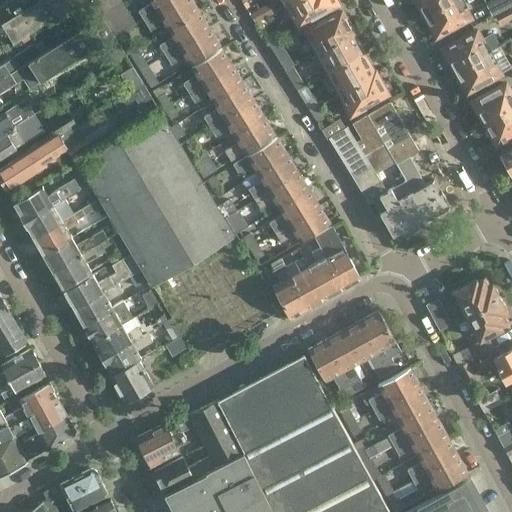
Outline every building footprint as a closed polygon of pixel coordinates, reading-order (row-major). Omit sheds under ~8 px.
[(39,0),(1,24),(13,45),(84,0),(39,0)] [(91,0),(101,15),(113,34),(115,38),(117,37),(125,31),(139,23),(124,0),(91,0)] [(150,0),(152,2),(138,10),(144,19),(174,0),(150,0)] [(198,9),(192,0),(174,0),(144,19),(150,28),(163,20),(168,28),(198,9)] [(336,0),(296,0),(291,3),(303,23),(338,3),(336,0)] [(416,0),(424,15),(451,0),(416,0)] [(459,0),(451,0),(424,15),(436,36),(469,17),(459,0)] [(491,15),(511,2),(511,0),(489,0),(485,3),(491,15)] [(511,2),(491,15),(497,26),(511,17),(511,2)] [(249,13),(256,23),(274,13),(268,3),(249,13)] [(173,36),(159,44),(165,53),(209,26),(198,9),(168,28),(173,36)] [(318,51),(354,32),(342,11),(307,31),(318,51)] [(30,88),(113,34),(101,15),(48,49),(11,73),(0,79),(0,99),(2,98),(0,94),(0,92),(17,82),(23,78),(30,88)] [(219,43),(209,26),(165,53),(171,62),(184,54),(189,62),(219,43)] [(455,70),(489,52),(476,30),(443,48),(455,70)] [(134,45),(125,31),(117,37),(125,50),(134,45)] [(329,71),(365,51),(354,32),(318,51),(329,71)] [(48,49),(43,40),(35,44),(34,43),(11,58),(12,59),(4,63),(4,64),(0,66),(0,79),(11,73),(48,49)] [(280,40),(271,45),(285,68),(294,63),(280,40)] [(197,74),(183,82),(189,92),(233,65),(222,47),(192,66),(197,74)] [(340,91),(376,72),(365,51),(329,71),(340,91)] [(501,74),(489,52),(455,70),(467,93),(501,74)] [(140,69),(147,65),(140,54),(133,59),(140,69)] [(147,65),(140,69),(151,87),(158,83),(147,65)] [(243,82),(233,65),(189,92),(194,100),(207,91),(213,100),(243,82)] [(305,85),(293,65),(285,70),(297,90),(305,85)] [(376,72),(340,91),(347,104),(346,108),(351,116),(366,108),(365,105),(387,92),(376,72)] [(243,82),(213,100),(217,108),(204,116),(210,125),(253,98),(243,82)] [(484,124),(511,108),(511,94),(506,84),(473,102),(484,124)] [(164,107),(171,103),(164,92),(160,85),(153,90),(164,107)] [(47,103),(42,96),(31,102),(22,107),(20,104),(6,111),(0,114),(0,135),(37,112),(36,110),(47,103)] [(310,111),(318,106),(312,96),(304,101),(310,111)] [(253,98),(210,125),(215,134),(229,126),(234,134),(264,115),(253,98)] [(390,100),(366,114),(394,162),(395,161),(396,163),(400,161),(416,189),(411,191),(419,205),(410,210),(417,223),(436,212),(440,213),(444,211),(446,206),(449,204),(434,178),(423,185),(407,157),(418,150),(413,141),(416,139),(422,148),(432,141),(416,112),(402,121),(390,100)] [(70,110),(76,120),(88,113),(81,103),(70,110)] [(171,103),(164,107),(171,119),(178,115),(171,103)] [(157,105),(93,144),(92,145),(74,155),(84,171),(90,182),(152,285),(235,235),(180,143),(172,130),(157,105)] [(318,106),(310,111),(322,130),(330,126),(318,106)] [(50,120),(58,133),(70,126),(77,121),(76,120),(70,110),(69,108),(50,120)] [(511,136),(511,108),(484,124),(496,145),(511,136)] [(37,112),(0,135),(0,156),(24,141),(46,127),(37,112)] [(394,162),(366,114),(352,123),(361,138),(357,141),(347,125),(329,137),(362,191),(381,180),(376,173),(394,162)] [(231,160),(275,133),(264,115),(234,134),(220,142),(231,160)] [(77,137),(70,126),(58,133),(56,129),(29,147),(31,151),(0,170),(0,173),(8,187),(55,158),(54,156),(67,148),(72,156),(74,155),(92,145),(93,144),(86,132),(77,137)] [(172,130),(180,143),(186,139),(187,138),(180,126),(172,130)] [(187,138),(186,139),(193,151),(200,147),(193,135),(187,138)] [(258,173),(288,154),(277,136),(234,164),(240,174),(253,165),(257,171),(258,173)] [(511,146),(501,153),(502,155),(500,156),(505,165),(507,164),(511,172),(511,146)] [(206,151),(196,157),(193,159),(203,176),(216,168),(206,151)] [(255,198),(299,171),(288,154),(258,173),(257,171),(244,180),(255,198)] [(73,192),(74,191),(90,182),(84,171),(68,181),(68,182),(59,187),(59,188),(48,194),(43,186),(14,202),(24,219),(73,192)] [(278,206),(309,187),(299,171),(255,198),(261,207),(274,199),(278,206)] [(222,186),(215,174),(207,179),(214,191),(222,186)] [(381,180),(362,191),(369,202),(373,200),(393,236),(403,231),(408,232),(415,228),(416,224),(417,223),(410,210),(419,205),(411,191),(404,179),(386,189),(381,180)] [(284,215),(271,223),(275,231),(319,204),(309,187),(278,206),(284,215)] [(73,192),(24,219),(33,234),(70,213),(67,206),(69,205),(67,201),(76,196),(73,192)] [(97,211),(102,208),(104,207),(98,196),(76,209),(70,213),(33,234),(43,252),(72,236),(66,226),(78,219),(78,218),(95,208),(97,211)] [(222,203),(229,214),(236,210),(230,199),(222,203)] [(330,221),(319,204),(275,231),(281,240),(294,232),(300,241),(330,221)] [(236,210),(229,214),(236,225),(243,220),(236,210)] [(342,288),(361,278),(338,238),(339,237),(332,225),(315,236),(321,247),(320,248),(342,288)] [(110,236),(117,232),(114,226),(104,232),(102,229),(89,237),(77,244),(72,236),(43,252),(52,269),(107,238),(110,236)] [(110,236),(110,237),(119,253),(127,249),(117,232),(110,236)] [(249,248),(257,243),(250,232),(243,237),(249,248)] [(107,238),(52,269),(62,286),(91,270),(86,261),(99,254),(105,251),(101,242),(107,239),(107,238)] [(257,243),(249,248),(256,259),(263,254),(257,243)] [(315,262),(309,265),(308,266),(326,297),(342,288),(320,248),(311,253),(315,262)] [(119,283),(118,282),(130,275),(140,269),(130,253),(121,258),(122,258),(112,264),(116,272),(98,282),(93,274),(64,290),(74,308),(119,283)] [(308,307),(326,297),(308,266),(309,265),(304,256),(294,261),(295,262),(287,266),(286,267),(308,307)] [(284,261),(274,267),(273,267),(276,272),(281,281),(272,286),(290,317),(308,307),(286,267),(287,266),(284,261)] [(140,269),(130,275),(135,285),(145,280),(140,269)] [(492,281),(489,282),(486,275),(455,291),(466,314),(499,296),(492,281)] [(82,322),(111,305),(108,300),(121,293),(120,292),(123,291),(119,283),(74,308),(82,322)] [(92,338),(134,314),(130,307),(129,307),(126,302),(129,300),(127,296),(111,305),(82,322),(92,338)] [(499,296),(466,314),(478,335),(509,319),(506,314),(508,312),(499,296)] [(438,297),(426,304),(439,329),(451,323),(438,297)] [(0,331),(16,322),(6,305),(0,308),(0,331)] [(397,368),(390,356),(401,350),(379,310),(361,319),(390,372),(397,368)] [(134,314),(92,338),(102,356),(146,331),(147,331),(153,328),(151,323),(146,326),(144,322),(139,324),(134,314)] [(390,372),(361,319),(344,329),(361,360),(368,356),(380,378),(390,372)] [(0,350),(2,354),(26,339),(16,322),(0,331),(0,350)] [(344,329),(326,339),(355,391),(364,386),(352,365),(361,360),(344,329)] [(136,349),(152,340),(146,331),(102,356),(111,373),(138,357),(140,357),(136,349)] [(459,366),(467,362),(494,348),(488,336),(487,337),(485,333),(478,337),(479,340),(453,354),(459,366)] [(181,336),(166,344),(172,355),(187,346),(181,336)] [(355,391),(326,339),(308,348),(325,380),(334,375),(346,396),(355,391)] [(511,346),(493,356),(505,380),(511,376),(511,346)] [(0,382),(38,361),(31,348),(2,365),(5,370),(0,372),(0,382)] [(219,400),(218,400),(244,451),(243,451),(274,511),(390,511),(373,480),(363,460),(357,450),(322,384),(305,354),(219,399),(219,400)] [(138,357),(111,373),(117,385),(115,389),(119,396),(123,396),(125,399),(153,384),(138,357)] [(0,392),(1,392),(4,398),(46,375),(38,361),(0,382),(0,392)] [(467,362),(459,366),(465,377),(473,373),(467,362)] [(371,410),(419,383),(409,366),(378,383),(383,391),(366,401),(371,410)] [(23,406),(12,412),(5,416),(10,425),(59,398),(50,382),(19,399),(23,406)] [(398,418),(429,401),(419,383),(371,410),(377,419),(393,410),(398,418)] [(502,402),(495,389),(477,399),(483,411),(502,402)] [(68,414),(59,398),(10,425),(14,433),(32,423),(37,431),(68,414)] [(244,451),(218,400),(217,399),(188,414),(189,415),(194,425),(215,466),(243,451),(244,451)] [(429,401),(398,418),(403,427),(386,436),(391,445),(439,419),(429,401)] [(14,433),(10,425),(5,416),(0,406),(0,474),(27,460),(14,433)] [(347,423),(354,419),(348,409),(341,412),(347,423)] [(68,414),(37,431),(23,439),(29,451),(44,444),(47,450),(72,436),(74,433),(75,429),(74,425),(68,414)] [(194,425),(189,415),(177,421),(175,416),(136,437),(151,465),(179,451),(175,444),(186,438),(182,431),(194,425)] [(354,419),(347,423),(355,436),(361,432),(354,419)] [(417,453),(448,436),(439,419),(391,445),(396,454),(412,445),(417,453)] [(503,446),(506,445),(511,441),(511,427),(497,435),(503,446)] [(410,480),(458,454),(448,436),(417,453),(422,462),(405,471),(410,480)] [(511,441),(506,445),(503,446),(511,464),(511,441)] [(363,460),(370,456),(364,446),(357,450),(363,460)] [(206,470),(206,472),(165,493),(174,511),(274,511),(243,451),(215,466),(206,470)] [(458,454),(410,480),(420,498),(468,472),(458,454)] [(370,456),(363,460),(373,480),(383,474),(381,471),(378,472),(370,456)] [(165,491),(203,471),(198,462),(187,467),(182,457),(155,471),(165,491)] [(61,483),(69,498),(88,489),(86,486),(102,478),(97,469),(91,467),(61,483)] [(386,494),(393,490),(384,474),(377,478),(386,494)] [(489,511),(470,476),(403,511),(489,511)] [(69,498),(75,511),(83,511),(86,511),(84,506),(109,493),(102,478),(86,486),(88,489),(69,498)] [(393,490),(386,494),(391,504),(398,500),(393,490)] [(52,493),(49,495),(44,500),(48,509),(56,505),(57,504),(52,493)] [(83,511),(116,511),(118,511),(109,493),(84,506),(86,511),(83,511)] [(44,500),(33,508),(25,511),(49,511),(48,509),(44,500)]
